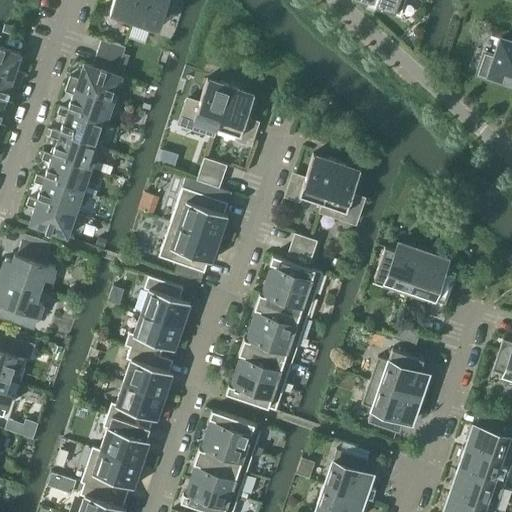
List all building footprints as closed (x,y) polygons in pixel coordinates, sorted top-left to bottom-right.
[(112,0),(109,11),(133,19),(139,0),(112,0)] [(139,0),(133,19),(158,28),(166,6),(167,0),(139,0)] [(404,0),(355,0),(370,5),(400,15),(404,0)] [(0,73),(20,80),(23,73),(14,70),(20,54),(0,46),(0,36),(1,35),(0,34),(0,73)] [(494,56),(484,52),(476,74),(491,79),(492,75),(511,81),(511,41),(500,37),(494,56)] [(101,38),(96,52),(120,60),(125,46),(101,38)] [(120,60),(96,52),(91,65),(115,73),(120,60)] [(69,76),(67,83),(113,99),(121,76),(115,73),(91,65),(83,62),(77,79),(69,76)] [(20,80),(0,73),(0,98),(4,100),(9,85),(18,88),(20,80)] [(214,135),(217,127),(230,85),(218,81),(208,78),(206,77),(198,102),(187,98),(178,123),(214,135)] [(72,93),(67,109),(105,122),(113,99),(67,83),(64,91),(72,93)] [(230,85),(217,127),(238,134),(236,139),(249,143),(256,122),(248,119),(245,118),(254,93),(252,93),(242,89),(230,85)] [(0,98),(0,112),(2,107),(10,110),(12,103),(4,100),(0,98)] [(65,116),(59,131),(98,145),(105,122),(67,109),(59,106),(56,113),(65,116)] [(57,139),(52,154),(90,167),(98,145),(59,131),(51,129),(49,136),(57,139)] [(49,162),(44,177),(82,190),(90,167),(52,154),(43,151),(41,159),(49,162)] [(318,210),(319,210),(336,161),(324,157),(314,153),(312,153),(304,178),(301,176),(293,174),(285,195),(298,200),(300,195),(321,202),(318,210)] [(203,156),(199,168),(222,176),(226,164),(203,156)] [(336,161),(319,210),(354,222),(362,197),(351,194),(359,169),(358,168),(348,165),(336,161)] [(222,176),(199,168),(195,179),(218,187),(222,176)] [(41,184),(36,200),(74,213),(82,190),(44,177),(36,174),(33,182),(41,184)] [(181,186),(169,221),(219,238),(223,226),(227,214),(223,213),(227,202),(231,191),(218,187),(195,179),(192,190),(181,186)] [(145,189),(139,206),(149,210),(155,193),(145,189)] [(74,213),(36,200),(28,197),(25,204),(34,207),(28,223),(66,236),(74,213)] [(219,238),(169,221),(157,256),(180,264),(177,274),(192,279),(196,269),(203,271),(207,260),(211,261),(215,249),(219,238)] [(294,232),(290,243),(313,251),(316,240),(294,232)] [(102,247),(105,239),(96,236),(93,244),(102,247)] [(4,257),(0,270),(0,275),(39,288),(43,276),(50,279),(54,266),(45,262),(49,251),(21,241),(16,253),(14,252),(11,259),(4,257)] [(383,287),(407,295),(423,247),(409,242),(408,245),(399,241),(396,249),(384,245),(373,277),(385,281),(383,287)] [(313,251),(290,243),(286,255),(309,262),(313,251)] [(423,247),(407,295),(429,302),(426,312),(439,316),(449,288),(451,288),(457,270),(444,266),(443,266),(446,257),(439,255),(436,254),(437,252),(423,247)] [(274,264),(269,279),(314,295),(322,271),(272,254),(271,255),(269,263),(270,263),(274,264)] [(39,288),(0,275),(0,315),(24,324),(28,312),(37,315),(42,302),(35,300),(39,288)] [(147,289),(140,311),(181,325),(185,313),(189,302),(186,300),(179,298),(182,287),(147,275),(143,287),(147,289)] [(259,292),(256,300),(306,317),(314,295),(269,279),(264,295),(260,293),(260,292),(259,292)] [(251,299),(256,300),(259,292),(253,290),(250,298),(251,299)] [(259,310),(254,325),(306,343),(307,339),(299,336),(306,317),(256,300),(253,308),(254,309),(254,308),(259,310)] [(128,331),(123,344),(172,360),(172,359),(159,355),(163,345),(170,348),(173,349),(177,337),(181,325),(140,311),(132,333),(128,331)] [(392,337),(415,345),(419,332),(396,324),(392,337)] [(243,337),(240,346),(290,363),(297,344),(305,346),(306,343),(254,325),(248,340),(244,338),(243,337)] [(0,376),(8,379),(12,367),(19,370),(23,357),(14,353),(18,342),(0,335),(0,376)] [(501,380),(511,383),(511,341),(502,338),(491,370),(503,374),(501,380)] [(129,359),(122,381),(164,395),(168,384),(172,372),(168,370),(172,360),(123,344),(129,346),(125,358),(129,359)] [(243,355),(238,370),(290,388),(292,384),(284,382),(290,363),(240,346),(237,354),(239,354),(243,355)] [(377,356),(369,380),(421,398),(426,384),(424,383),(427,373),(419,370),(423,359),(391,348),(387,360),(377,356)] [(290,388),(238,370),(233,385),(228,384),(229,383),(227,383),(224,392),(275,409),(281,389),(289,392),(290,388)] [(8,379),(0,376),(0,404),(6,406),(11,393),(4,391),(8,379)] [(421,398),(369,380),(361,403),(371,407),(367,419),(398,430),(402,418),(411,421),(414,411),(416,411),(421,398)] [(110,401),(106,414),(149,428),(152,418),(156,419),(160,407),(164,395),(122,381),(115,403),(110,401)] [(214,419),(208,434),(261,452),(262,448),(254,445),(261,426),(211,408),(208,417),(209,418),(209,417),(214,419)] [(462,446),(461,447),(463,448),(510,464),(511,458),(511,424),(511,410),(505,408),(501,420),(489,416),(485,429),(470,423),(464,438),(467,439),(464,447),(463,447),(462,446)] [(91,446),(91,447),(140,463),(145,452),(149,440),(145,439),(149,428),(106,414),(102,426),(106,427),(99,448),(91,446)] [(23,421),(7,415),(3,425),(31,435),(37,420),(24,416),(23,421)] [(198,447),(195,455),(245,472),(252,453),(260,455),(261,452),(208,434),(203,449),(199,448),(199,447),(198,447)] [(91,447),(79,481),(125,496),(129,486),(132,487),(137,475),(140,463),(91,447)] [(454,469),(454,470),(463,473),(502,487),(510,464),(463,448),(461,447),(457,461),(459,461),(456,470),(454,469)] [(335,448),(323,484),(365,498),(370,484),(368,484),(371,474),(363,471),(367,459),(335,448)] [(198,464),(193,479),(238,495),(246,497),(247,493),(239,491),(245,472),(195,455),(192,463),(194,463),(198,464)] [(446,492),(446,493),(463,499),(495,509),(502,487),(463,473),(454,470),(449,483),(451,484),(448,492),(446,492)] [(231,511),(238,495),(193,479),(188,494),(183,493),(184,492),(182,492),(179,501),(185,503),(181,511),(231,511)] [(83,495),(77,511),(123,511),(125,508),(122,507),(125,496),(79,481),(82,482),(79,494),(83,495)] [(365,498),(323,484),(313,511),(358,511),(361,511),(365,498)] [(493,511),(495,509),(463,499),(446,493),(441,506),(444,507),(441,511),(493,511)]
